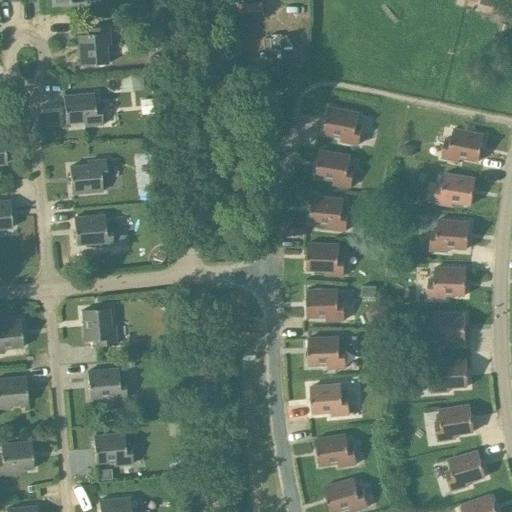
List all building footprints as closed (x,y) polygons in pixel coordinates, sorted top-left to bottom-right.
[(77,35),(80,66),(107,63),(105,45),(109,44),(108,26),(88,28),(89,34),(77,35)] [(81,94),(62,95),(64,122),(95,120),(94,108),(100,108),(99,88),(80,90),(81,94)] [(327,106),(322,133),(340,137),(339,141),(357,144),(361,125),(355,124),(358,113),(327,106)] [(440,157),(458,161),(459,157),(477,161),(483,134),(452,128),(450,139),(444,138),(440,157)] [(401,154),(412,156),(414,145),(403,143),(401,154)] [(318,149),(314,176),(332,179),(331,183),(350,187),(353,167),(347,166),(349,155),(318,149)] [(138,168),(152,166),(151,155),(137,156),(138,168)] [(68,166),(71,193),(102,191),(101,179),(107,179),(105,159),(86,161),(87,165),(68,166)] [(436,184),(433,203),(451,206),(452,202),(470,204),(474,177),(443,173),(442,185),(436,184)] [(308,222),(327,224),(326,228),(345,230),(347,211),(341,210),(342,199),(311,195),(308,222)] [(0,228),(11,227),(9,200),(0,200),(0,228)] [(73,217),(75,244),(94,243),(94,247),(112,245),(111,225),(105,226),(104,214),(73,217)] [(428,249),(447,251),(447,247),(466,248),(468,221),(437,219),(436,230),(430,230),(428,249)] [(305,270),(324,270),(324,274),(342,275),(343,256),(337,255),(338,244),(307,242),(305,270)] [(427,278),(427,298),(445,298),(445,294),(464,295),(465,268),(433,267),(433,278),(427,278)] [(336,289),(305,290),(306,317),(324,316),(325,320),(343,320),(343,300),(337,300),(336,289)] [(81,310),(84,341),(95,340),(96,346),(115,344),(114,326),(110,326),(108,308),(81,310)] [(427,326),(427,345),(446,345),(446,341),(464,340),(464,313),(432,314),(433,325),(427,326)] [(0,352),(4,352),(3,348),(22,347),(19,320),(0,321),(0,352)] [(306,338),(307,365),(326,364),(326,368),(345,368),(344,348),(338,348),(338,337),(306,338)] [(428,373),(430,392),(448,391),(448,387),(466,386),(465,359),(434,361),(434,372),(428,373)] [(86,371),(89,398),(107,396),(108,400),(126,399),(124,379),(118,380),(117,368),(86,371)] [(0,409),(9,409),(9,405),(27,403),(25,376),(0,378),(0,409)] [(308,386),(311,413),(329,412),(330,416),(348,414),(347,395),(341,395),(340,383),(308,386)] [(433,422),(436,441),(455,438),(454,434),(472,431),(468,405),(438,409),(439,421),(433,422)] [(168,436),(179,435),(178,421),(167,422),(168,436)] [(92,436),(95,463),(113,461),(114,465),(132,463),(130,444),(124,444),(123,433),(92,436)] [(314,439),(318,466),(336,463),(337,467),(355,464),(352,444),(346,445),(344,434),(314,439)] [(0,450),(0,456),(0,455),(0,475),(15,474),(14,470),(33,468),(30,441),(0,443),(0,450)] [(444,472),(450,491),(467,486),(466,482),(484,477),(477,450),(447,459),(450,470),(444,472)] [(352,478),(322,487),(329,511),(332,511),(348,508),(349,511),(367,507),(361,488),(355,489),(352,478)] [(462,511),(496,511),(490,494),(460,504),(462,511)] [(98,500),(99,511),(136,511),(136,508),(130,509),(129,497),(98,500)]
